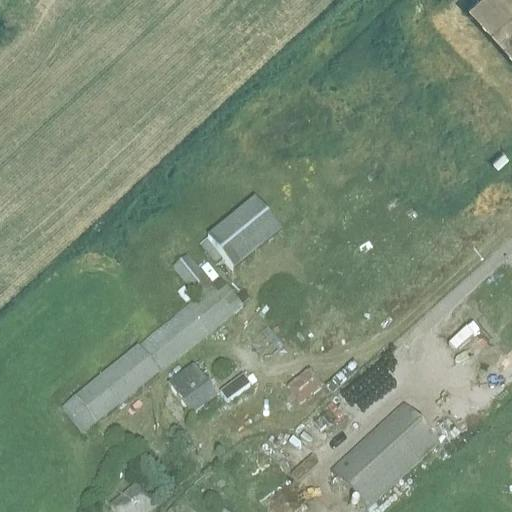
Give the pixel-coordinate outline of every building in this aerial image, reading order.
[(511,0),(488,0),(511,28),(511,0)] [(234,274),(281,236),(255,203),(200,247),(215,266),(223,260),(234,274)] [(197,299),(62,410),(84,437),(244,307),(222,280),(212,288),(187,256),(172,269),(197,299)] [(511,298),(502,305),(509,316),(511,313),(511,298)] [(500,312),(482,326),(489,335),(507,321),(500,312)] [(477,353),(489,340),(470,323),(458,336),(477,353)] [(511,351),(502,357),(511,374),(511,373),(511,351)] [(168,387),(190,418),(215,400),(193,369),(168,387)] [(310,370),(286,388),(300,407),(324,389),(310,370)] [(359,415),(375,385),(354,374),(347,387),(354,391),(346,408),(359,415)] [(476,436),(507,408),(490,389),(459,418),(476,436)] [(337,430),(343,411),(323,405),(317,424),(337,430)] [(331,474),(366,511),(367,511),(440,445),(404,406),(332,472),(333,473),(331,474)] [(299,482),(287,488),(296,505),(309,498),(299,482)] [(136,489),(112,508),(115,511),(147,511),(152,509),(136,489)]
